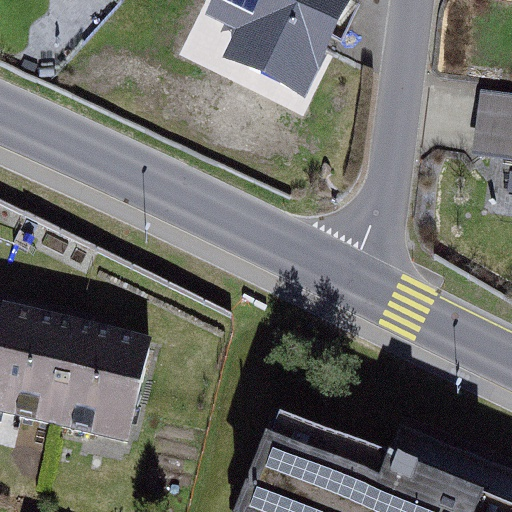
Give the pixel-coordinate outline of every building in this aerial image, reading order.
[(324,40),(345,0),(207,0),(203,7),(233,23),(218,51),(301,96),(329,43),(324,40)] [(511,96),(480,91),(470,155),(511,161),(511,96)] [(0,429),(37,438),(62,337),(0,321),(0,429)] [(136,355),(62,337),(37,438),(111,456),(136,355)] [(506,511),(266,422),(231,511),(506,511)]
